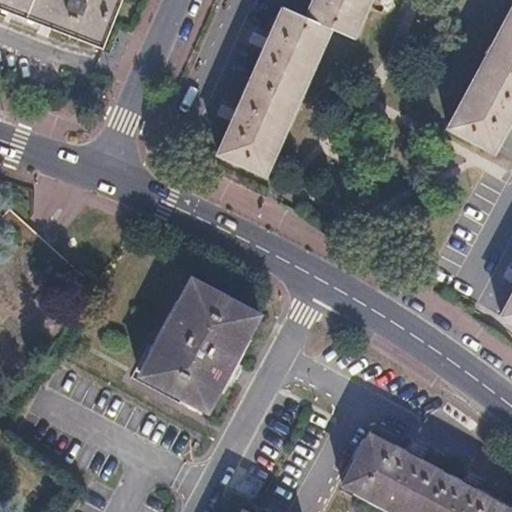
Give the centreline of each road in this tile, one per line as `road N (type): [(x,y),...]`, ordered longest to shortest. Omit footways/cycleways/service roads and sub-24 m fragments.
road 1 (residential): [(200,511),(320,278)]
road 2 (secondary): [(320,278),(104,175)]
road 3 (secondary): [(511,406),(320,278)]
road 4 (residential): [(178,0),(104,175)]
